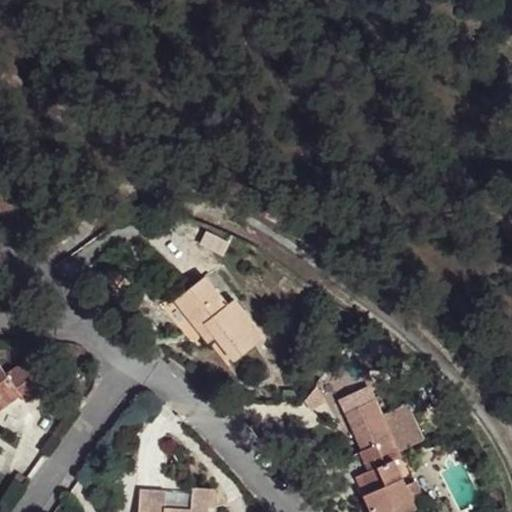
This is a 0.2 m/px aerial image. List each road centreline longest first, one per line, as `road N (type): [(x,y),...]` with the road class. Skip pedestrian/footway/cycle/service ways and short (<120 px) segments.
road 1 (residential): [(293,511),(210,413),(142,363)]
road 2 (residential): [(142,363),(33,511)]
road 3 (residential): [(142,363),(12,293)]
